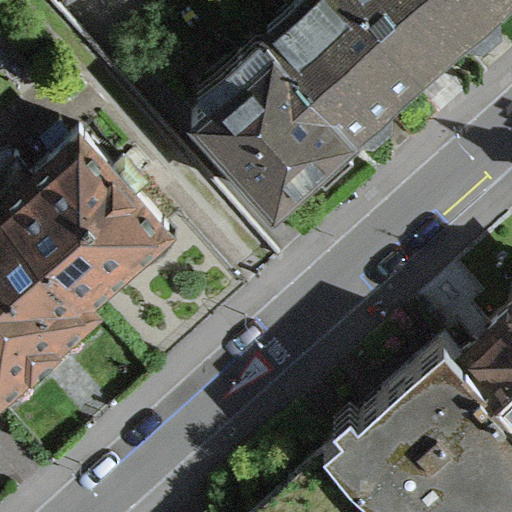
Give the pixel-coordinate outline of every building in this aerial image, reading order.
[(310,0),(274,33),(356,124),(360,121),(363,125),(374,125),(390,111),(391,100),(387,96),(404,81),(423,64),(365,0),(310,0)] [(365,0),(423,64),(445,44),(465,26),(468,29),(483,31),(499,16),(498,2),(496,0),(365,0)] [(274,33),(274,32),(192,106),(274,198),(300,174),(317,159),(325,168),(353,142),(345,134),(356,124),(274,33)] [(115,159),(80,120),(0,192),(0,195),(86,293),(109,272),(133,250),(137,254),(139,253),(144,252),(151,250),(156,247),(160,243),(164,237),(166,228),(168,226),(164,223),(169,219),(134,180),(143,172),(124,151),(115,159)] [(0,386),(21,368),(57,336),(60,332),(94,301),(86,293),(0,195),(0,386)] [(511,401),(511,299),(485,324),(468,339),(472,343),(465,349),(511,401)] [(511,511),(511,401),(465,349),(445,327),(382,384),(326,434),(366,478),(396,511),(511,511)] [(237,511),(327,511),(366,478),(326,434),(326,433),(258,494),(237,511)]
